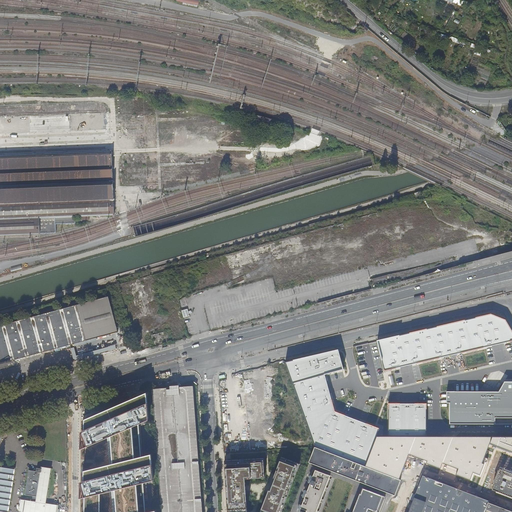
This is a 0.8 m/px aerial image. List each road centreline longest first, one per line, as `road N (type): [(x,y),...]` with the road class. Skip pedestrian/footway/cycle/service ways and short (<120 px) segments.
road 1 (unclassified): [(204,372),(500,300),(511,319)]
road 2 (primary): [(203,359),(511,276)]
road 3 (primary): [(511,265),(240,338)]
road 4 (unclassified): [(342,0),(452,90),(511,96)]
road 5 (primary): [(169,357),(0,402)]
road 6 (residential): [(204,372),(216,511)]
road 7 (unknown): [(226,366),(236,429),(283,448),(305,446)]
road 8 (unknown): [(127,379),(132,462),(120,470),(83,469)]
road 9 (primary): [(74,393),(203,359)]
